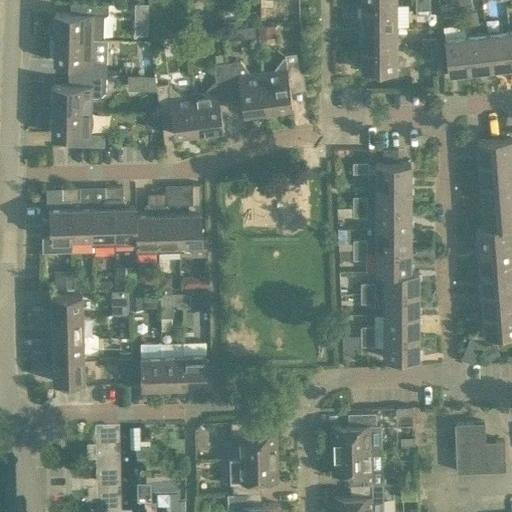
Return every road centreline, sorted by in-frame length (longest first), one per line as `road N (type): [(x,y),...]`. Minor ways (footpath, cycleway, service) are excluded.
road 1 (residential): [(6,174),(178,172),(309,133)]
road 2 (residential): [(450,382),(442,282),(445,117)]
road 3 (residential): [(309,511),(305,407),(317,389),(340,378),(450,382)]
road 4 (residential): [(8,426),(6,174)]
road 5 (residential): [(8,426),(41,416),(186,412)]
road 6 (residential): [(7,145),(12,0)]
